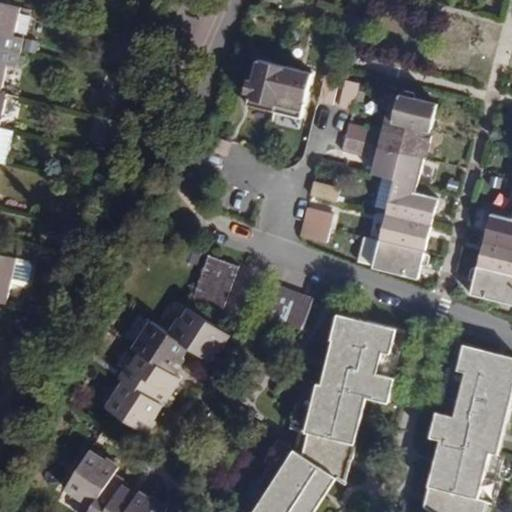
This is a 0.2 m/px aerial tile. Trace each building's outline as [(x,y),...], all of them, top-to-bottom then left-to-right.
[(0,2),(0,46),(8,48),(11,34),(17,35),(23,8),(0,2)] [(8,48),(0,46),(0,91),(3,92),(10,64),(4,62),(8,48)] [(243,105),(274,112),(286,65),(257,59),(243,105)] [(286,65),(274,112),(299,118),(310,71),(286,65)] [(333,101),(341,74),(326,70),(321,93),(321,98),(333,101)] [(358,79),(347,75),(340,104),(351,105),(358,79)] [(3,92),(0,91),(0,126),(10,129),(18,96),(3,92)] [(385,118),(431,129),(438,103),(392,92),(385,118)] [(96,115),(90,137),(118,144),(124,122),(96,115)] [(431,129),(385,118),(379,144),(425,155),(431,129)] [(346,135),(372,141),(376,127),(350,121),(346,135)] [(0,161),(2,162),(10,129),(0,126),(0,161)] [(16,165),(24,133),(10,129),(2,162),(16,165)] [(232,137),(206,130),(202,146),(229,152),(232,137)] [(369,154),(372,141),(346,135),(343,147),(369,154)] [(390,174),(419,182),(425,155),(379,144),(372,170),(378,171),(390,174)] [(390,174),(378,171),(371,202),(382,205),(390,174)] [(419,182),(390,174),(382,205),(382,209),(428,220),(435,194),(417,190),(419,182)] [(339,181),(315,176),(311,192),(336,198),(339,181)] [(304,216),(330,222),(333,208),(308,202),(304,216)] [(511,206),(510,214),(490,209),(483,236),(511,242),(511,206)] [(422,246),(428,220),(382,209),(375,234),(422,246)] [(326,235),(330,222),(304,216),(301,227),(326,235)] [(422,246),(375,234),(368,261),(415,274),(422,246)] [(511,242),(483,236),(476,263),(511,272),(511,242)] [(0,300),(9,303),(14,282),(29,285),(35,262),(0,253),(0,300)] [(237,267),(205,257),(189,308),(221,318),(237,267)] [(511,272),(476,263),(469,289),(511,300),(511,272)] [(312,299),(272,286),(262,316),(304,328),(312,299)] [(166,336),(148,324),(131,351),(136,356),(120,382),(122,383),(106,409),(145,434),(180,379),(173,373),(188,349),(209,362),(217,348),(220,349),(228,335),(187,309),(178,321),(177,319),(166,336)] [(351,426),(359,392),(369,394),(381,398),(386,375),(391,376),(403,328),(339,312),(333,335),(334,338),(331,348),(341,350),(333,384),(309,377),(303,402),(301,402),(295,426),(302,428),(300,437),(316,449),(319,434),(319,433),(357,442),(360,429),(351,426)] [(451,444),(444,478),(434,475),(431,487),(489,504),(493,505),(498,481),(495,478),(501,456),(491,452),(498,419),(508,422),(509,422),(511,410),(511,400),(503,399),(504,398),(508,383),(511,383),(511,357),(463,345),(453,384),(449,382),(445,394),(450,395),(443,420),(446,421),(447,421),(442,442),(451,444)] [(386,375),(381,398),(390,401),(396,377),(391,376),(386,375)] [(511,383),(508,383),(504,398),(503,399),(511,400),(511,383)] [(360,429),(369,394),(359,392),(351,426),(360,429)] [(433,440),(442,442),(447,421),(446,421),(443,420),(438,419),(433,440)] [(501,456),(509,422),(508,422),(498,419),(491,452),(501,456)] [(347,481),(357,442),(319,433),(319,434),(316,449),(300,437),(297,450),(338,476),(346,481),(347,481)] [(304,511),(325,480),(333,484),(338,476),(297,450),(277,437),(270,448),(263,459),(262,460),(267,463),(254,482),(252,481),(240,501),(244,504),(239,511),(304,511)] [(451,444),(442,442),(434,475),(444,478),(451,444)] [(270,448),(267,446),(259,458),(262,460),(263,459),(270,448)] [(167,511),(168,511),(139,492),(136,498),(111,481),(118,471),(90,454),(64,493),(92,510),(90,511),(167,511)] [(314,511),(333,484),(325,480),(304,511),(314,511)] [(486,511),(489,504),(431,487),(426,509),(429,511),(486,511)] [(239,511),(244,504),(240,501),(239,502),(233,511),(239,511)] [(34,503),(29,511),(30,511),(45,511),(46,511),(34,503)]
